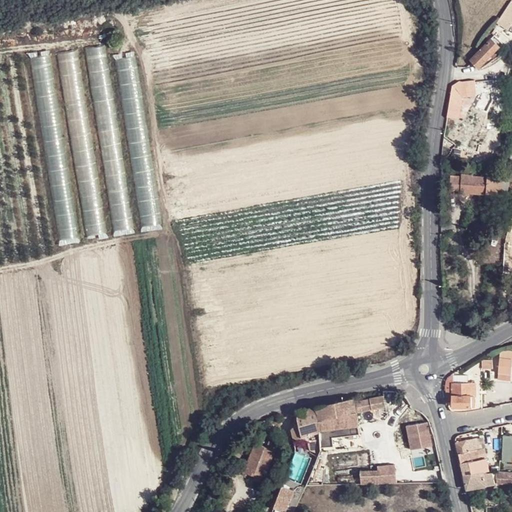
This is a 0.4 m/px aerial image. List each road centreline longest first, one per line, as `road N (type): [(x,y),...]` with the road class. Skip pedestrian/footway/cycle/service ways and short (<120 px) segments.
road 1 (track): [(0,35),(122,13),(146,67),(168,228),(0,271)]
road 2 (tertiary): [(440,0),(447,72),(429,166),(433,302),(425,356)]
road 3 (tertiary): [(174,511),(217,443),(259,407),(409,370)]
road 4 (track): [(168,228),(202,401),(226,434)]
